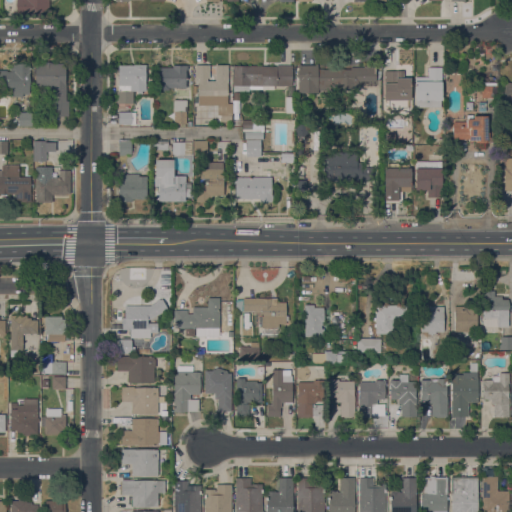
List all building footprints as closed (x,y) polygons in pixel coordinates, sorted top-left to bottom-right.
[(48,0),(48,14),(16,14),(16,0),(48,0)] [(52,98),(49,98),(49,86),(36,86),(36,63),(46,63),(46,62),(51,62),(51,63),(65,63),(65,84),(66,84),(66,100),(69,100),(69,116),(52,116),(52,98)] [(29,94),(23,94),(23,97),(13,96),(13,92),(0,92),(0,70),(7,70),(7,71),(13,71),(13,69),(11,69),(11,64),(29,64),(29,94)] [(118,65),(133,65),(133,64),(146,64),(146,91),(142,91),(142,94),(137,94),(137,91),(131,91),(131,93),(118,93),(118,65)] [(376,81),(375,81),(375,88),(355,88),(355,90),(318,90),(318,93),(298,93),(298,64),(300,64),(300,65),(315,65),(315,64),(318,64),(318,69),(322,69),(336,69),(345,69),(351,69),(351,67),(364,67),(364,66),(372,66),(372,67),(376,67),(376,81)] [(172,67),(172,65),(187,65),(187,69),(186,69),(186,88),(169,88),(169,90),(158,90),(158,67),(172,67)] [(227,104),(199,103),(199,97),(198,97),(198,78),(195,78),(195,65),(210,65),(209,78),(207,78),(207,81),(215,81),(215,65),(228,65),(227,104)] [(292,66),(292,86),(274,85),(274,89),(249,89),(249,91),(233,91),(233,85),(233,65),(292,66)] [(416,107),(416,83),(415,83),(415,77),(428,77),(428,67),(442,67),(442,100),(441,100),(441,107),(416,107)] [(397,102),(396,102),(396,106),(388,107),(388,100),(384,100),(384,71),(398,71),(398,78),(410,78),(411,99),(397,100),(397,102)] [(497,82),(497,85),(497,98),(482,98),(482,82),(497,82)] [(511,82),(511,115),(502,115),(503,82),(511,82)] [(294,96),(286,96),(286,86),(294,86),(294,96)] [(294,113),(285,113),(285,96),(294,96),(294,113)] [(187,100),(187,111),(186,111),(186,123),(174,123),(174,111),(173,111),(173,100),(187,100)] [(478,103),(486,103),(486,112),(478,112),(478,103)] [(32,112),(32,126),(19,126),(19,112),(32,112)] [(135,112),(135,125),(131,125),(131,124),(118,124),(118,112),(135,112)] [(453,122),(467,121),(467,115),(473,115),(473,119),(474,119),(473,116),(486,116),(487,133),(488,133),(489,138),(486,138),(486,142),(476,143),(476,140),(469,141),(469,138),(454,139),(453,122)] [(242,120),(253,120),(253,129),(252,129),(252,132),(242,131),(242,120)] [(246,156),(246,139),(260,140),(260,156),(246,156)] [(33,140),(46,141),(46,161),(33,161),(33,140)] [(131,140),(131,154),(125,154),(125,155),(119,155),(119,140),(131,140)] [(207,140),(207,155),(194,155),(193,140),(207,140)] [(168,150),(161,150),(161,152),(153,152),(153,141),(168,141),(168,150)] [(173,155),(173,153),(172,153),(172,142),(184,142),(184,141),(191,141),(192,154),(173,155)] [(352,152),(352,158),(357,158),(357,163),(361,163),(361,167),(373,167),(373,180),(323,181),(322,156),(330,156),(330,152),(352,152)] [(504,169),(499,169),(499,157),(511,157),(511,190),(504,190),(504,169)] [(173,159),(173,176),(186,176),(186,182),(191,182),(191,188),(190,188),(190,196),(185,196),(185,201),(158,201),(158,199),(156,199),(156,193),(159,193),(159,186),(154,186),(154,175),(155,175),(155,160),(173,159)] [(415,161),(442,161),(442,197),(427,197),(427,190),(415,190),(415,161)] [(197,169),(208,169),(208,162),(224,162),(223,195),(212,195),(212,200),(210,200),(210,202),(196,202),(197,169)] [(19,165),(19,177),(30,177),(30,191),(31,191),(31,202),(21,202),(21,200),(14,200),(14,193),(8,194),(7,194),(7,195),(0,195),(0,170),(2,170),(1,165),(19,165)] [(70,170),(70,194),(66,194),(52,195),(52,202),(36,202),(36,166),(52,166),(52,171),(70,170)] [(411,167),(411,169),(413,169),(413,178),(412,178),(412,191),(403,190),(403,198),(401,202),(385,202),(385,167),(411,167)] [(147,199),(132,199),(132,202),(112,201),(113,197),(118,197),(119,174),(139,174),(139,176),(147,176),(147,199)] [(271,177),(271,202),(259,202),(259,198),(235,198),(235,177),(271,177)] [(483,327),(482,290),(495,290),(495,295),(502,295),(502,299),(508,298),(508,327),(486,327),(483,327)] [(219,336),(196,336),(196,328),(174,327),(174,309),(187,309),(187,313),(192,313),(193,306),(207,306),(207,297),(219,297),(219,336)] [(261,313),(255,313),(255,311),(243,311),(243,297),(272,297),(272,298),(276,298),(276,302),(286,302),(286,315),(288,315),(288,321),(286,321),(286,323),(279,323),(279,327),(277,327),(277,336),(261,337),(261,327),(261,313)] [(148,322),(157,322),(157,332),(150,332),(150,337),(130,337),(131,329),(122,329),(123,317),(125,317),(125,305),(146,305),(146,307),(156,301),(155,301),(160,298),(160,299),(162,298),(168,308),(148,320),(148,322)] [(304,304),(314,304),(314,307),(323,307),(323,309),(324,309),(324,321),(322,321),(322,325),(321,325),(321,328),(324,328),(324,336),(305,336),(304,304)] [(454,306),(465,306),(465,304),(478,304),(478,310),(477,310),(477,331),(454,331),(454,306)] [(393,333),(375,333),(376,305),(406,305),(406,312),(408,312),(408,323),(393,322),(393,333)] [(444,331),(436,331),(436,334),(428,334),(428,331),(422,331),(422,310),(420,310),(420,305),(431,305),(431,306),(444,306),(444,331)] [(10,321),(9,321),(9,315),(27,315),(27,318),(31,318),(31,320),(37,320),(37,333),(22,333),(22,349),(21,349),(21,356),(10,356),(10,321)] [(44,316),(62,316),(62,322),(65,322),(64,341),(47,341),(47,334),(44,334),(44,316)] [(511,349),(499,349),(499,344),(501,344),(501,336),(511,336),(511,349)] [(380,353),(356,352),(357,337),(381,338),(380,353)] [(132,339),(132,346),(134,346),(134,353),(112,353),(112,339),(132,339)] [(258,360),(239,359),(239,345),(250,346),(250,342),(259,342),(258,360)] [(336,350),(336,362),(312,363),(312,353),(324,353),(324,351),(336,350)] [(354,350),(354,362),(336,362),(337,350),(354,350)] [(128,382),(128,370),(117,370),(117,356),(154,356),(154,358),(155,358),(155,367),(154,367),(154,382),(128,382)] [(41,373),(41,362),(65,362),(65,373),(41,373)] [(478,377),(478,402),(468,402),(468,417),(451,417),(451,374),(463,374),(463,372),(469,372),(469,362),(476,362),(476,377),(478,377)] [(193,365),(192,371),(200,372),(200,376),(199,394),(190,394),(190,399),(199,399),(198,411),(184,411),(184,412),(175,412),(175,411),(173,411),(174,374),(177,374),(177,365),(193,365)] [(228,372),(232,372),(231,411),(217,411),(217,399),(214,398),(214,393),(204,393),(205,370),(212,370),(212,369),(219,367),(228,371),(228,372)] [(272,369),(282,369),(282,376),(292,376),(292,401),(281,401),(281,415),(280,415),(280,416),(276,416),(276,417),(271,417),(271,416),(267,416),(267,404),(271,404),(271,400),(272,400),(272,369)] [(509,417),(493,416),(493,404),(490,404),(490,399),(483,399),(483,385),(482,385),(482,379),(492,379),(492,375),(499,376),(499,372),(509,372),(509,417)] [(344,381),(354,381),(354,416),(351,416),(351,417),(343,417),(340,417),(340,402),(336,402),(336,398),(328,398),(328,379),(337,379),(337,374),(344,374),(344,381)] [(416,416),(400,416),(401,403),(398,403),(398,399),(390,399),(390,385),(389,385),(389,379),(399,379),(399,374),(408,374),(408,381),(416,381),(415,396),(416,396),(416,416)] [(65,389),(51,389),(51,376),(65,376),(65,389)] [(236,377),(244,378),(244,381),(254,381),(254,382),(261,382),(261,402),(247,402),(247,404),(249,404),(249,416),(245,416),(245,417),(238,417),(238,416),(236,416),(236,377)] [(432,403),(428,403),(428,400),(421,400),(421,379),(430,379),(430,378),(437,379),(437,378),(448,378),(449,379),(448,383),(448,384),(447,384),(446,396),(447,396),(447,417),(444,416),(444,417),(435,417),(435,416),(432,416),(432,403)] [(374,382),(374,379),(385,379),(385,385),(385,399),(377,399),(377,404),(385,404),(384,416),(372,415),(371,417),(358,417),(358,397),(359,397),(359,381),(374,382)] [(313,381),(313,380),(323,380),(323,399),(319,399),(319,400),(315,401),(315,403),(312,403),(312,405),(322,404),(322,416),(312,416),(312,417),(309,417),(300,417),(297,417),(297,397),(298,397),(298,382),(313,381)] [(132,413),(132,401),(121,402),(121,386),(133,386),(133,387),(157,387),(157,413),(132,413)] [(23,398),(37,398),(37,417),(39,417),(39,422),(37,422),(37,434),(30,434),(30,435),(24,435),(24,434),(22,434),(22,432),(16,432),(16,430),(10,430),(10,400),(17,400),(17,404),(23,404),(23,398)] [(65,429),(62,429),(62,433),(44,433),(44,426),(40,426),(40,416),(47,416),(47,408),(60,408),(60,414),(65,413),(65,429)] [(161,421),(160,410),(167,410),(167,415),(169,415),(169,421),(161,421)] [(158,418),(158,431),(166,431),(166,444),(135,444),(135,445),(121,445),(121,430),(131,430),(131,418),(158,418)] [(132,475),(132,463),(121,463),(121,448),(133,448),(133,449),(158,449),(158,475),(132,475)] [(481,511),(481,476),(497,476),(497,491),(510,491),(510,511),(481,511)] [(297,511),(297,477),(311,477),(311,485),(313,485),(313,484),(323,483),(323,511),(297,511)] [(354,511),(328,511),(328,490),(337,490),(337,492),(339,492),(339,477),(354,477),(354,511)] [(358,511),(358,477),(373,477),(373,485),(375,485),(375,483),(385,483),(385,511),(358,511)] [(416,511),(387,511),(387,509),(390,510),(390,491),(391,491),(391,490),(399,490),(399,492),(401,492),(401,477),(416,477),(416,511)] [(446,497),(448,497),(448,500),(447,500),(447,511),(420,511),(420,477),(446,477),(446,497)] [(451,511),(451,493),(451,477),(477,477),(477,511),(451,511)] [(235,511),(235,478),(250,478),(250,485),(251,485),(251,484),(262,484),(262,511),(235,511)] [(266,511),(266,492),(267,492),(267,491),(275,491),(275,492),(278,492),(278,478),(293,478),(292,511),(266,511)] [(132,506),(132,494),(121,494),(121,479),(133,479),(133,480),(165,480),(165,493),(158,493),(158,506),(132,506)] [(188,480),(188,487),(190,487),(190,485),(199,485),(199,511),(173,511),(173,480),(188,480)] [(204,511),(204,489),(215,489),(215,491),(216,491),(216,484),(231,484),(231,511),(204,511)] [(37,511),(10,511),(10,500),(26,501),(26,502),(31,502),(31,504),(37,504),(37,511)] [(45,511),(45,500),(61,500),(61,503),(64,503),(64,511),(45,511)]
